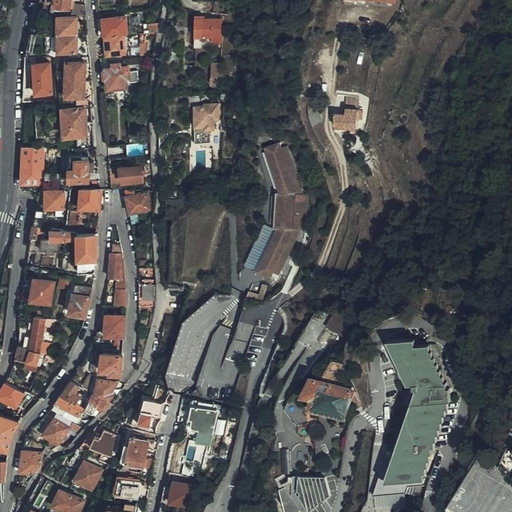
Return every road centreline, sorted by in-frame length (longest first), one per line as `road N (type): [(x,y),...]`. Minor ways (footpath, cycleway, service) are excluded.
road 1 (residential): [(0,510),(9,506),(20,431),(65,375),(96,310),(109,214),(120,218),(132,263),(132,381)]
road 2 (secondary): [(6,196),(10,73),(25,0)]
road 3 (residential): [(6,196),(27,204),(0,377)]
road 4 (residential): [(89,0),(105,185)]
road 5 (residential): [(153,511),(179,391)]
